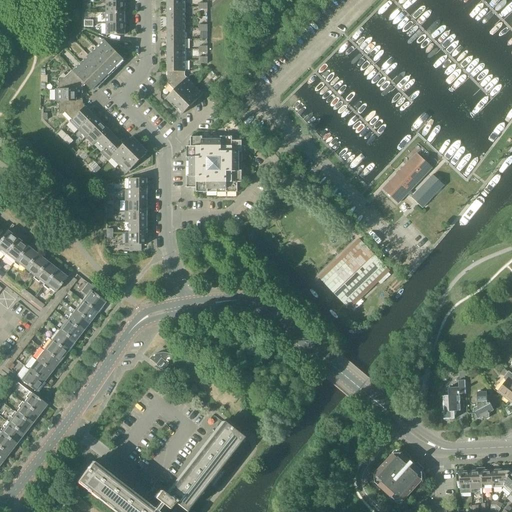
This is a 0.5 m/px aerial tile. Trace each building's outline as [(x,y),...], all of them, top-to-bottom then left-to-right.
[(106,13),(125,13),(125,2),(106,2),(106,13)] [(167,17),(185,17),(185,5),(167,5),(167,17)] [(106,24),(125,24),(125,13),(106,13),(106,24)] [(167,28),(185,28),(185,17),(167,17),(167,28)] [(125,24),(106,24),(106,35),(125,35),(125,24)] [(167,40),(185,40),(185,28),(167,28),(167,40)] [(92,90),(123,59),(104,40),(73,71),(85,83),(92,90)] [(167,52),(185,52),(185,40),(167,40),(167,52)] [(167,64),(185,64),(185,52),(167,52),(167,64)] [(167,76),(185,76),(185,64),(167,64),(167,76)] [(85,83),(73,71),(72,70),(64,78),(59,78),(59,89),(76,89),(76,90),(83,90),(83,86),(85,83)] [(174,90),(187,78),(185,76),(167,76),(167,83),(174,90)] [(184,113),(203,94),(187,78),(174,90),(168,97),(184,113)] [(225,102),(223,104),(227,108),(229,106),(235,112),(241,106),(235,100),(244,91),(240,87),(238,89),(237,88),(224,100),(225,102)] [(76,101),(76,100),(76,90),(76,89),(59,89),(59,101),(76,101)] [(72,120),(85,107),(83,104),(83,100),(76,100),(76,101),(59,101),(59,112),(64,112),(72,120)] [(93,115),(90,111),(85,107),(72,120),(70,122),(78,130),(93,115)] [(97,118),(99,115),(92,109),(90,111),(93,115),(97,118)] [(101,122),(97,118),(93,115),(78,130),(85,137),(101,122)] [(93,145),(96,142),(109,130),(101,122),(85,137),(93,145)] [(104,150),(116,137),(109,130),(96,142),(104,150)] [(116,137),(104,150),(111,157),(126,142),(123,139),(120,142),(116,137)] [(242,173),(242,144),(242,141),(232,141),(232,137),(191,137),(191,146),(186,146),(187,188),(196,188),(196,192),(238,192),(238,182),(242,183),(242,173)] [(146,154),(131,138),(130,138),(126,142),(111,157),(127,173),(146,154)] [(398,203),(432,168),(417,154),(383,189),(398,203)] [(423,208),(444,186),(433,175),(411,197),(423,208)] [(129,190),(147,190),(147,179),(129,179),(129,190)] [(125,201),(147,201),(147,190),(129,190),(125,190),(125,201)] [(125,212),(147,212),(147,201),(125,201),(125,212)] [(125,222),(129,222),(147,222),(147,212),(125,212),(125,222)] [(129,233),(147,233),(147,222),(129,222),(129,233)] [(4,256),(17,239),(7,231),(0,240),(0,250),(0,251),(5,254),(4,256)] [(130,244),(130,251),(141,251),(141,244),(147,244),(147,238),(151,238),(151,233),(147,233),(129,233),(125,233),(125,244),(130,244)] [(14,264),(27,247),(17,239),(4,256),(9,260),(10,258),(14,262),(13,263),(14,264)] [(391,275),(388,272),(390,271),(359,239),(319,278),(349,310),(378,282),(381,285),(391,275)] [(24,271),(37,254),(27,247),(14,264),(18,267),(20,266),(24,270),(23,271),(24,271)] [(33,279),(47,262),(37,254),(24,271),(28,275),(29,273),(34,277),(33,278),(33,279)] [(43,286),(56,270),(47,262),(33,279),(38,283),(39,281),(44,285),(43,286)] [(54,293),(66,277),(56,270),(43,286),(48,290),(49,289),(54,293)] [(12,286),(15,283),(5,275),(2,279),(12,286)] [(65,288),(69,291),(77,281),(73,278),(65,288)] [(22,294),(24,290),(15,283),(12,286),(22,294)] [(61,300),(69,291),(65,288),(58,298),(61,300)] [(31,301),(34,298),(24,290),(22,294),(31,301)] [(82,301),(97,313),(105,303),(90,291),(82,301)] [(41,309),(44,306),(34,298),(31,301),(41,309)] [(54,310),(61,300),(58,298),(50,307),(54,310)] [(90,323),(97,313),(82,301),(74,310),(90,323)] [(46,320),(54,310),(50,307),(42,317),(46,320)] [(82,332),(90,323),(74,310),(67,320),(82,332)] [(38,330),(46,320),(42,317),(34,328),(38,330)] [(74,342),(82,332),(67,320),(59,330),(74,342)] [(30,340),(38,330),(34,328),(27,338),(30,340)] [(67,352),(74,342),(59,330),(51,340),(67,352)] [(23,350),(30,340),(27,338),(19,347),(23,350)] [(59,362),(67,352),(51,340),(43,350),(59,362)] [(15,360),(23,350),(19,347),(11,357),(15,360)] [(51,372),(59,362),(43,350),(36,360),(51,372)] [(166,363),(171,356),(168,355),(166,354),(163,354),(160,354),(157,355),(155,356),(152,357),(150,359),(156,364),(155,365),(162,371),(168,364),(166,363)] [(7,370),(15,360),(11,357),(4,367),(7,370)] [(44,382),(51,372),(36,360),(28,370),(44,382)] [(36,392),(44,382),(28,370),(20,380),(36,392)] [(511,373),(509,371),(503,378),(507,381),(498,392),(511,403),(511,373)] [(466,394),(465,380),(458,380),(459,387),(448,388),(449,396),(443,396),(444,419),(455,419),(454,411),(460,411),(460,394),(466,394)] [(10,394),(18,383),(14,381),(6,391),(10,394)] [(0,401),(2,403),(10,394),(6,391),(0,398),(0,401)] [(38,415),(46,405),(29,392),(25,397),(26,399),(23,403),(21,402),(38,415)] [(493,395),(487,395),(487,392),(477,393),(478,406),(473,408),(476,413),(474,413),(475,419),(482,419),(483,418),(485,419),(487,419),(489,418),(489,416),(489,413),(494,410),(492,407),(498,404),(493,395)] [(31,425),(38,415),(21,402),(17,407),(19,408),(15,412),(14,411),(14,412),(31,425)] [(23,435),(31,425),(14,412),(10,417),(11,418),(8,423),(6,422),(23,435)] [(0,432),(16,445),(23,435),(6,422),(2,427),(3,428),(0,432)] [(92,461),(76,482),(90,493),(103,504),(113,511),(156,511),(155,511),(161,504),(167,509),(172,502),(177,505),(171,511),(182,511),(184,511),(185,511),(197,497),(208,482),(220,467),(231,453),(242,438),(224,423),(220,428),(212,438),(201,453),(189,467),(178,482),(166,497),(155,488),(152,492),(149,495),(152,497),(147,504),(143,501),(133,494),(119,483),(106,472),(92,461)] [(0,448),(8,455),(16,445),(0,432),(0,448)] [(411,461),(410,456),(404,450),(401,453),(393,454),(393,453),(374,474),(375,474),(375,482),(395,501),(396,500),(403,500),(404,500),(422,480),(422,472),(424,469),(418,463),(413,463),(410,466),(408,464),(411,461)] [(471,489),(482,488),(481,468),(477,469),(477,471),(470,471),(471,489)] [(493,488),(493,486),(493,470),(485,471),(485,468),(481,468),(482,488),(493,488)] [(471,489),(470,471),(464,472),(464,469),(459,469),(460,489),(461,493),(471,493),(471,489)] [(493,486),(503,486),(509,469),(493,470),(493,486)] [(511,492),(511,491),(511,471),(509,469),(503,486),(511,492)]
